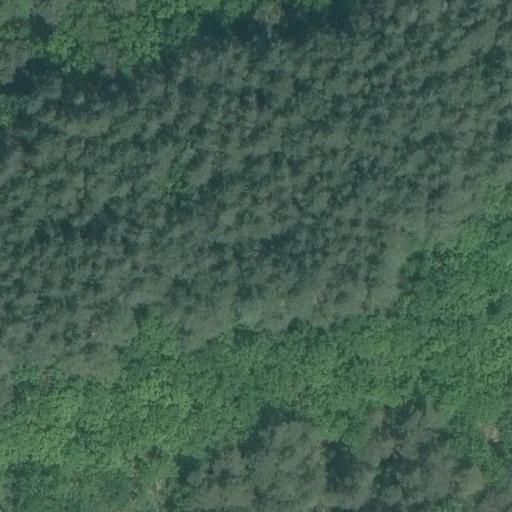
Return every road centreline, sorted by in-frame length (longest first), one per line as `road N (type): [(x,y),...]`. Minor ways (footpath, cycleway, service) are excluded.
road 1 (unknown): [(511,392),(466,397),(404,380),(334,395),(245,396),(99,476),(38,444),(11,382),(0,309)]
road 2 (unknown): [(212,0),(131,24),(57,20),(0,42)]
